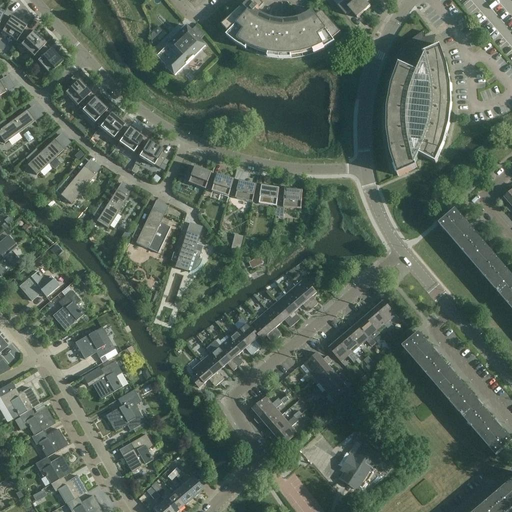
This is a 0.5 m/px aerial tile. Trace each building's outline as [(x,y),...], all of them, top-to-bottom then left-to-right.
[(228,33),(226,35),(226,36),(235,43),(245,49),(256,54),(268,57),(279,59),(291,59),(303,57),(314,54),(325,49),(335,43),(335,42),(333,39),(341,33),(322,12),(316,16),(312,11),(312,12),(307,15),(301,18),(294,20),(288,21),(281,21),(275,20),(269,18),(263,16),(257,12),(256,11),(263,3),(259,0),(250,0),(222,25),(228,33)] [(364,12),(352,0),(344,0),(338,6),(345,15),(350,11),(357,18),(364,12)] [(366,1),(367,0),(352,0),(364,12),(370,6),(366,1)] [(3,15),(0,21),(0,30),(2,31),(1,32),(16,42),(17,41),(25,29),(26,27),(11,17),(10,19),(3,15)] [(196,26),(191,31),(187,27),(180,34),(175,39),(168,46),(157,57),(167,67),(175,76),(186,65),(194,57),(206,46),(200,40),(205,35),(196,26)] [(25,29),(17,41),(21,44),(20,45),(33,57),(34,56),(44,45),(45,44),(32,32),(31,33),(25,29)] [(391,86),(387,109),(387,131),(390,154),(397,176),(398,176),(417,168),(417,167),(415,162),(418,158),(419,155),(422,157),(431,161),(436,164),(436,163),(440,153),(444,145),(446,137),(447,134),(449,126),(450,117),(450,114),(451,106),(451,97),(451,94),(451,86),(449,77),(448,74),(447,66),(444,58),(440,47),(441,47),(440,46),(430,51),(433,38),(431,38),(423,40),(423,39),(423,33),(423,32),(404,44),(403,42),(402,41),(392,63),(393,63),(393,62),(394,63),(398,64),(399,65),(391,86)] [(44,45),(34,56),(38,60),(37,61),(48,75),(62,63),(50,49),(49,51),(44,45)] [(28,69),(24,72),(28,77),(33,73),(28,69)] [(78,105),(82,110),(92,99),(88,95),(90,94),(78,81),(65,93),(77,106),(78,105)] [(94,98),(92,99),(82,110),(81,111),(94,123),(95,122),(100,127),(109,115),(105,111),(106,110),(94,98)] [(0,129),(0,137),(4,144),(34,122),(26,111),(8,124),(4,120),(0,122),(0,128),(1,129),(0,129)] [(111,114),(109,115),(100,127),(99,128),(113,139),(114,138),(119,142),(127,130),(123,126),(124,125),(111,114)] [(127,130),(119,142),(118,143),(133,153),(133,152),(139,156),(147,143),(142,140),(143,139),(129,128),(127,130)] [(29,163),(27,166),(36,175),(48,164),(54,170),(60,164),(55,158),(63,150),(54,140),(40,153),(36,149),(25,159),(29,163)] [(147,143),(139,156),(138,157),(153,166),(154,165),(159,168),(167,155),(162,152),(163,151),(148,142),(147,143)] [(83,155),(79,150),(74,156),(78,160),(83,155)] [(206,188),(211,175),(212,173),(196,167),(195,168),(189,166),(184,180),(190,182),(189,183),(206,190),(206,188)] [(63,191),(60,196),(70,204),(94,176),(84,167),(69,185),(64,181),(59,188),(63,191)] [(211,175),(206,188),(212,191),(212,192),(229,197),(229,196),(234,182),(234,180),(217,175),(217,177),(211,175)] [(234,182),(229,196),(236,198),(235,199),(252,203),(256,185),(240,181),(239,183),(234,182)] [(256,185),(252,203),(253,203),(253,202),(259,203),(259,204),(276,207),(279,189),(262,186),(262,188),(256,187),(257,185),(256,185)] [(279,189),(276,207),(277,207),(275,217),(283,218),(284,208),(301,209),(303,191),(285,190),(285,192),(279,191),(280,189),(279,189)] [(98,219),(96,222),(107,229),(127,198),(116,190),(105,207),(100,204),(93,216),(98,219)] [(137,240),(135,243),(147,249),(148,249),(158,254),(170,227),(160,223),(163,216),(151,210),(143,227),(137,225),(131,238),(137,240)] [(439,224),(450,238),(467,223),(455,210),(439,224)] [(467,223),(450,238),(462,251),(478,237),(467,223)] [(176,263),(174,268),(187,272),(187,271),(189,272),(190,272),(191,272),(192,271),(193,271),(195,269),(196,269),(197,268),(198,267),(199,266),(199,265),(200,264),(200,263),(201,262),(201,261),(201,259),(200,260),(198,259),(201,252),(194,250),(199,237),(186,232),(178,255),(173,253),(170,261),(176,263)] [(243,236),(234,234),(230,252),(239,254),(243,236)] [(11,251),(16,247),(8,237),(0,243),(0,275),(1,276),(19,261),(11,251)] [(478,237),(462,251),(473,264),(490,250),(478,237)] [(490,250),(473,264),(485,278),(501,264),(490,250)] [(511,275),(501,264),(485,278),(496,291),(511,277),(511,275)] [(46,298),(59,287),(51,277),(46,281),(37,272),(19,287),(32,302),(42,293),(46,298)] [(511,277),(496,291),(508,304),(511,300),(511,277)] [(305,279),(295,287),(314,308),(317,305),(318,305),(318,304),(318,303),(312,297),(317,293),(305,279)] [(295,287),(286,295),(298,309),(303,305),(308,311),(309,312),(310,312),(314,308),(295,287)] [(65,331),(83,315),(75,306),(80,301),(72,291),(58,303),(63,308),(53,316),(65,331)] [(286,295),(277,302),(295,324),(299,321),(299,320),(299,319),(294,313),(298,309),(286,295)] [(373,303),(371,305),(387,323),(384,325),(387,328),(392,324),(389,321),(396,315),(398,318),(403,314),(392,301),(387,305),(384,301),(377,307),(375,304),(374,303),(373,303)] [(277,302),(268,310),(280,325),(284,321),(289,327),(291,327),(292,327),(295,324),(277,302)] [(372,311),(366,317),(378,331),(384,325),(387,323),(371,305),(370,306),(369,307),(369,308),(372,311)] [(268,310),(259,318),(277,339),(280,337),(281,336),(281,335),(281,334),(276,328),(280,325),(268,310)] [(354,319),(353,320),(368,339),(366,341),(369,344),(373,340),(371,337),(378,331),(366,317),(359,323),(356,319),(355,319),(354,319)] [(259,318),(250,325),(250,326),(260,337),(259,337),(262,340),(266,336),(271,342),(272,343),(274,342),(277,339),(259,318)] [(354,327),(347,332),(360,346),(368,339),(353,320),(351,321),(351,322),(351,324),(354,327)] [(247,322),(238,331),(256,352),(260,349),(261,348),(261,347),(260,346),(256,341),(259,337),(260,337),(250,326),(250,325),(247,322)] [(99,358),(115,350),(108,338),(102,342),(96,331),(75,343),(85,360),(96,353),(99,358)] [(238,331),(229,338),(241,353),(246,349),(251,355),(252,356),(253,355),(256,352),(238,331)] [(336,334),(334,336),(350,354),(348,356),(351,359),(355,356),(353,352),(360,346),(347,332),(341,338),(338,335),(337,334),(336,334)] [(403,347),(415,361),(431,347),(419,333),(403,347)] [(350,354),(334,336),(333,337),(332,338),(333,339),(336,342),(329,348),(341,362),(348,356),(350,354)] [(229,338),(220,346),(238,368),(242,365),(242,364),(242,363),(242,362),(237,356),(241,353),(229,338)] [(220,346),(211,354),(223,368),(227,365),(233,370),(234,371),(235,371),(238,368),(220,346)] [(431,347),(415,361),(426,374),(442,360),(431,347)] [(304,365),(309,372),(311,374),(330,359),(329,357),(328,357),(326,357),(323,360),(318,353),(304,365)] [(211,354),(202,362),(220,383),(224,380),(224,379),(224,378),(219,372),(223,368),(211,354)] [(311,374),(309,372),(306,375),(310,380),(313,377),(319,384),(333,372),(328,365),(331,363),(331,361),(331,360),(330,359),(311,374)] [(442,360),(426,374),(438,387),(454,373),(442,360)] [(92,384),(101,400),(122,387),(115,377),(121,373),(115,362),(100,370),(99,368),(83,377),(88,386),(92,384)] [(192,370),(197,375),(192,380),(199,389),(209,380),(214,386),(216,386),(217,386),(220,383),(202,362),(192,370)] [(319,384),(325,391),(327,393),(345,377),(344,376),(343,375),(341,376),(339,378),(333,372),(319,384)] [(454,373),(438,387),(449,401),(465,387),(454,373)] [(325,391),(322,393),(326,398),(329,395),(335,402),(349,390),(343,383),(346,381),(347,380),(346,378),(345,377),(327,393),(325,391)] [(18,394),(15,389),(11,382),(0,389),(0,397),(13,419),(19,416),(31,409),(40,404),(30,388),(18,394)] [(465,387),(449,401),(461,414),(477,400),(465,387)] [(254,420),(256,422),(274,406),(276,409),(279,406),(276,401),(273,404),(266,397),(252,409),(258,416),(255,418),(254,419),(254,420)] [(136,406),(141,403),(138,398),(106,415),(115,432),(127,426),(130,431),(145,423),(136,406)] [(477,400),(461,414),(472,428),(488,414),(477,400)] [(274,406),(256,422),(258,423),(258,424),(260,424),(263,421),(268,427),(282,415),(276,409),(274,406)] [(31,409),(19,416),(20,417),(14,421),(20,431),(29,426),(34,435),(34,436),(44,430),(55,424),(45,408),(34,414),(31,409)] [(488,414),(472,428),(484,441),(500,427),(488,414)] [(282,415),(268,427),(274,434),(270,436),(270,437),(270,439),(271,440),(290,425),(292,427),(295,424),(291,420),(288,422),(282,415)] [(290,425),(271,440),(273,442),(274,442),(275,441),(278,439),(284,446),(298,434),(292,427),(290,425)] [(500,427),(484,441),(496,455),(511,441),(500,427)] [(34,436),(34,435),(31,438),(36,446),(39,444),(47,457),(47,458),(68,446),(58,429),(47,436),(44,430),(34,436)] [(132,472),(152,461),(146,450),(152,446),(145,435),(130,444),(134,450),(122,456),(132,472)] [(344,473),(340,480),(348,485),(347,487),(350,489),(352,487),(357,490),(372,467),(374,468),(377,463),(375,462),(379,456),(362,445),(354,458),(351,456),(346,463),(341,471),(344,473)] [(47,457),(35,464),(39,472),(42,470),(50,484),(51,484),(63,477),(71,472),(62,456),(50,463),(47,458),(47,457)] [(176,468),(172,472),(175,476),(180,472),(176,468)] [(136,481),(143,477),(141,472),(134,476),(136,481)] [(175,476),(172,472),(167,477),(171,481),(175,476)] [(63,477),(51,484),(55,492),(58,490),(66,504),(78,497),(79,497),(87,492),(77,476),(66,483),(63,477)] [(192,477),(182,486),(193,498),(203,490),(192,477)] [(511,491),(506,485),(493,497),(505,511),(508,511),(511,508),(511,491)] [(158,486),(154,490),(158,494),(162,489),(158,486)] [(182,486),(173,494),(183,506),(193,498),(182,486)] [(158,494),(154,490),(149,495),(153,498),(158,494)] [(173,494),(164,501),(172,511),(176,511),(183,506),(173,494)] [(78,497),(66,504),(71,511),(73,510),(74,511),(102,511),(93,496),(82,502),(79,497),(78,497)] [(505,511),(493,497),(480,508),(482,511),(505,511)] [(152,507),(154,510),(155,511),(172,511),(164,501),(158,506),(156,504),(152,507)]
